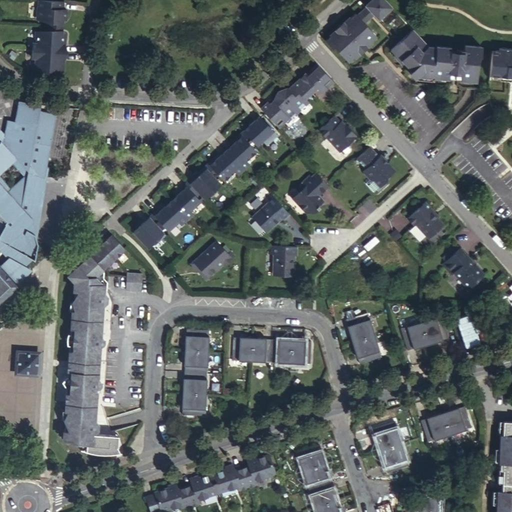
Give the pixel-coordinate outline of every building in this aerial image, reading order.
[(49,19),(63,20),(63,18),(66,18),(66,7),(63,7),(63,0),(38,0),(38,17),(49,18),(49,19)] [(394,9),(386,0),(372,0),(367,5),(368,7),(376,16),(381,20),(394,9)] [(368,7),(363,11),(372,20),(376,16),(368,7)] [(327,42),(334,49),(336,47),(350,63),(355,59),(353,56),(371,41),(373,42),(378,37),(367,24),(372,20),(363,11),(358,15),(357,14),(346,23),(344,21),(336,28),(338,31),(327,42)] [(32,46),(32,49),(66,51),(64,43),(65,33),(62,33),(63,31),(48,30),(48,32),(36,31),(36,41),(34,41),(33,43),(32,46)] [(430,48),(422,40),(414,30),(392,51),(397,57),(398,58),(399,57),(402,61),(405,65),(406,63),(410,68),(408,69),(411,73),(410,74),(417,81),(420,79),(443,81),(444,77),(451,77),(451,75),(455,75),(455,73),(460,73),(460,75),(463,76),(463,78),(470,79),(469,84),(478,84),(480,59),(482,59),(483,48),(466,47),(465,51),(455,51),(455,53),(453,53),(453,49),(439,48),(439,49),(430,48)] [(353,56),(355,59),(357,61),(375,45),(373,42),(371,41),(353,56)] [(511,48),(492,47),(488,81),(511,83),(511,79),(511,78),(511,48)] [(33,56),(35,56),(35,65),(45,68),(45,66),(53,67),(53,68),(63,67),(64,58),(66,51),(32,49),(32,51),(32,54),(33,56)] [(398,58),(397,57),(395,60),(402,68),(405,65),(402,61),(399,57),(398,58)] [(307,73),(300,79),(312,93),(317,88),(320,92),(334,81),(317,63),(310,70),(313,74),(310,77),(307,73)] [(443,81),(469,84),(470,79),(463,78),(463,76),(460,75),(460,73),(455,73),(455,75),(451,75),(451,77),(444,77),(443,81)] [(306,98),(312,93),(300,79),(293,85),(297,89),(293,93),(289,90),(287,88),(279,91),(298,112),(309,102),(306,98)] [(298,112),(279,91),(275,99),(271,104),(268,101),(262,107),(279,126),(288,118),(290,119),(298,112)] [(9,256),(10,257),(22,269),(27,265),(28,263),(30,263),(30,261),(36,257),(39,243),(37,239),(34,232),(27,225),(34,218),(35,220),(38,217),(39,212),(37,209),(41,205),(42,199),(39,180),(36,177),(41,173),(43,175),(45,176),(48,163),(58,113),(40,110),(41,103),(40,102),(34,101),(32,100),(22,97),(21,96),(17,119),(10,118),(7,133),(6,138),(8,141),(5,144),(1,140),(0,140),(0,220),(6,223),(0,233),(0,246),(4,250),(11,253),(9,256)] [(260,115),(243,130),(256,145),(262,139),(266,144),(277,134),(260,115)] [(340,122),(334,115),(319,129),(340,151),(356,135),(354,133),(355,131),(349,124),(347,126),(344,123),(343,125),(340,122)] [(6,138),(7,133),(0,125),(0,138),(1,140),(5,144),(8,141),(6,138)] [(255,151),(239,133),(233,139),(235,141),(231,145),(226,150),(242,169),(248,164),(245,160),(255,151)] [(379,155),(371,145),(357,158),(366,168),(364,169),(364,173),(370,179),(373,179),(379,186),(386,180),(386,176),(395,169),(381,153),(379,155)] [(242,169),(226,150),(220,156),(219,155),(214,159),(213,157),(206,163),(222,182),(232,171),(236,175),(242,169)] [(51,164),(48,163),(45,176),(43,175),(41,173),(36,177),(39,180),(42,199),(41,205),(37,209),(39,212),(38,217),(35,220),(34,218),(27,225),(34,232),(37,239),(51,164)] [(203,199),(218,185),(203,166),(197,172),(199,174),(195,177),(193,175),(187,180),(203,199)] [(328,184),(316,172),(311,176),(310,174),(297,186),(301,190),(294,197),(307,211),(314,211),(318,208),(321,206),(318,204),(323,199),(318,193),(328,184)] [(194,207),(200,202),(183,184),(177,189),(179,191),(175,195),(170,200),(186,219),(192,213),(189,209),(193,206),(194,207)] [(288,210),(270,191),(263,197),(267,201),(252,215),(267,229),(276,221),(275,220),(280,214),(281,215),(282,216),(288,210)] [(186,219),(170,200),(164,205),(159,209),(158,207),(152,212),(168,231),(174,225),(173,224),(177,220),(180,224),(186,219)] [(431,207),(425,201),(407,217),(413,224),(415,222),(426,235),(429,235),(443,223),(436,216),(430,208),(431,207)] [(164,234),(148,216),(133,230),(147,245),(152,241),(154,243),(164,234)] [(110,233),(65,274),(69,284),(105,286),(105,284),(103,284),(96,275),(125,249),(110,233)] [(227,251),(215,239),(191,261),(197,267),(199,265),(208,274),(222,261),(224,262),(231,256),(227,251)] [(297,245),(269,244),(269,252),(274,252),(272,272),(294,273),(295,261),(293,260),(293,258),(294,253),(296,254),(297,254),(297,245)] [(469,257),(460,246),(452,254),(445,260),(441,263),(451,274),(453,272),(467,288),(483,272),(475,263),(473,265),(468,259),(469,257)] [(445,260),(452,254),(448,250),(442,256),(445,260)] [(15,282),(31,268),(27,265),(22,269),(10,257),(0,266),(15,282)] [(0,302),(19,286),(15,282),(0,266),(0,265),(0,302)] [(199,265),(197,267),(205,276),(208,274),(199,265)] [(15,282),(19,286),(19,284),(35,270),(31,268),(15,282)] [(125,272),(124,287),(140,287),(141,273),(125,272)] [(69,284),(72,291),(75,291),(75,301),(74,302),(74,310),(70,309),(69,328),(72,328),(71,349),(67,349),(66,362),(99,363),(100,349),(99,349),(99,346),(100,346),(102,346),(103,344),(104,343),(104,341),(104,340),(103,339),(103,338),(102,337),(99,337),(100,334),(101,334),(103,305),(102,305),(102,302),(104,302),(106,302),(107,301),(108,299),(108,298),(108,296),(107,296),(106,295),(106,294),(104,294),(103,294),(103,291),(104,291),(105,286),(69,284)] [(366,308),(346,314),(361,358),(381,352),(366,308)] [(442,312),(403,324),(410,346),(449,333),(442,312)] [(208,327),(186,325),(181,408),(203,410),(208,327)] [(309,340),(234,334),(232,355),(308,361),(309,340)] [(41,375),(42,353),(21,352),(20,373),(41,375)] [(98,369),(99,363),(66,362),(66,371),(69,371),(77,371),(77,370),(84,370),(84,372),(91,372),(91,369),(98,369)] [(98,376),(98,369),(91,369),(91,372),(84,372),(84,370),(77,370),(77,371),(69,371),(67,392),(64,392),(63,410),(66,410),(65,414),(70,414),(68,440),(70,440),(70,442),(84,443),(84,449),(92,452),(93,451),(94,450),(96,450),(98,450),(100,450),(103,451),(103,452),(109,452),(110,434),(93,432),(94,430),(96,430),(97,429),(98,428),(98,427),(99,425),(98,423),(98,422),(97,422),(96,421),(94,421),(94,418),(95,418),(96,418),(98,391),(96,391),(96,387),(97,387),(99,387),(100,386),(101,385),(101,384),(101,382),(101,381),(100,381),(99,379),(97,379),(96,379),(96,376),(98,376)] [(468,400),(422,413),(428,434),(474,421),(468,400)] [(511,511),(511,413),(503,412),(501,424),(496,423),(495,451),(496,451),(496,460),(499,460),(497,482),(491,481),(489,511),(490,511),(511,511)] [(61,429),(60,439),(68,440),(70,414),(65,414),(64,419),(67,419),(65,429),(61,429)] [(394,417),(375,423),(389,470),(409,464),(394,417)] [(110,434),(109,452),(118,450),(116,446),(116,444),(117,434),(110,434)] [(320,440),(300,446),(321,511),(343,511),(344,511),(320,440)] [(278,470),(272,450),(257,455),(250,457),(251,462),(244,464),(250,484),(258,482),(256,477),(258,476),(278,470)] [(250,484),(244,464),(236,467),(235,462),(227,465),(212,470),(219,489),(239,482),(242,482),(243,486),(250,484)] [(219,489),(212,470),(197,475),(189,477),(191,482),(183,485),(190,504),(197,501),(195,497),(198,496),(219,489)] [(190,504),(183,485),(176,487),(174,482),(167,484),(153,488),(153,490),(144,493),(149,509),(159,506),(159,507),(179,502),(181,501),(183,506),(190,504)] [(441,511),(443,489),(422,487),(419,511),(441,511)]
